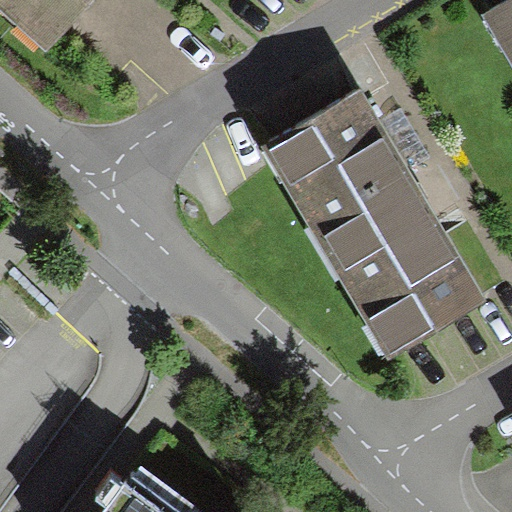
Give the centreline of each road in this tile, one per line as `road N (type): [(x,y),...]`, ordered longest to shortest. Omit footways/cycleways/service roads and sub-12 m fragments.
road 1 (residential): [(80,184),(379,448)]
road 2 (residential): [(80,184),(371,0)]
road 3 (residential): [(379,448),(511,387)]
